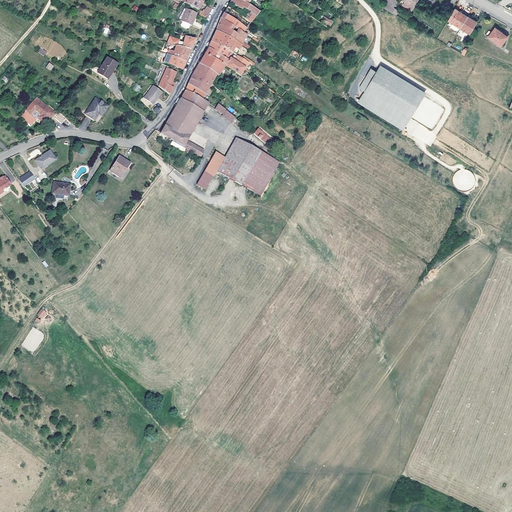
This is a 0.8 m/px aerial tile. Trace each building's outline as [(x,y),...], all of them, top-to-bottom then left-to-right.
[(203,2),(199,0),(187,0),(186,3),(190,5),(198,9),(203,2)] [(232,0),(230,2),(241,10),(255,17),(259,11),(248,4),(246,3),(248,0),(252,0),(255,2),(256,0),(232,0)] [(395,0),(386,0),(383,6),(389,10),(395,0)] [(414,6),(407,1),(404,5),(411,10),(414,6)] [(203,12),(200,10),(197,16),(205,20),(209,13),(211,9),(207,6),(203,12)] [(227,8),(224,13),(246,28),(249,24),(255,17),(241,10),(239,14),(228,6),(227,8)] [(468,16),(455,8),(448,20),(451,22),(456,25),(461,28),(468,16)] [(196,13),(186,9),(181,21),(182,21),(190,25),(193,17),(194,18),(196,13)] [(222,15),(221,18),(243,32),(246,28),(224,13),(222,15)] [(477,22),(468,16),(461,28),(470,34),(477,22)] [(322,20),(322,21),(330,26),(333,23),(324,17),(322,20)] [(218,24),(216,30),(241,45),(243,42),(247,35),(243,32),(221,18),(218,24)] [(507,36),(496,28),(489,36),(500,46),(507,36)] [(213,36),(211,41),(232,53),(235,55),(241,45),(216,30),(213,36)] [(248,31),(246,34),(256,41),(258,37),(248,31)] [(170,36),(167,42),(176,45),(182,47),(190,49),(193,44),(196,39),(185,36),(184,43),(179,41),(180,40),(170,36)] [(208,47),(215,51),(219,54),(229,59),(232,53),(211,41),(210,44),(208,47)] [(160,53),(166,54),(185,61),(188,55),(190,49),(182,47),(176,45),(174,51),(163,47),(160,53)] [(215,51),(208,47),(203,56),(199,63),(216,74),(219,75),(225,66),(241,75),(245,68),(232,61),(229,59),(219,54),(216,59),(212,56),(215,51)] [(166,54),(164,57),(163,62),(182,69),(184,65),(185,61),(166,54)] [(248,63),(235,55),(232,61),(245,68),(248,63)] [(99,69),(94,65),(91,70),(97,74),(97,73),(106,79),(111,71),(112,71),(116,64),(106,58),(99,69)] [(194,71),(191,78),(188,84),(205,94),(208,89),(216,74),(199,63),(194,71)] [(426,92),(381,65),(377,72),(365,91),(358,103),(403,130),(426,92)] [(176,72),(166,68),(160,81),(173,87),(175,82),(172,81),(176,72)] [(365,91),(377,72),(371,69),(359,88),(365,91)] [(97,73),(97,74),(107,81),(113,72),(112,71),(111,71),(106,79),(97,73)] [(131,89),(137,92),(141,86),(135,83),(131,89)] [(187,87),(185,89),(193,93),(202,99),(205,94),(188,84),(187,87)] [(161,92),(153,86),(144,98),(152,104),(161,92)] [(193,93),(185,89),(182,96),(178,103),(183,105),(185,100),(188,102),(193,93)] [(188,102),(185,100),(183,105),(178,103),(167,122),(160,133),(187,147),(185,150),(189,152),(190,149),(193,144),(186,141),(208,102),(202,99),(193,93),(188,102)] [(53,112),(37,98),(20,116),(30,124),(32,124),(37,118),(44,123),(46,120),(53,112)] [(107,106),(95,98),(85,114),(94,120),(98,114),(101,109),(104,111),(107,106)] [(226,110),(218,104),(215,107),(214,109),(223,114),(226,110)] [(226,110),(223,114),(232,121),(235,118),(226,110)] [(58,111),(55,115),(57,116),(55,118),(61,123),(66,118),(58,111)] [(54,113),(53,112),(46,120),(48,122),(54,113)] [(81,124),(87,127),(91,120),(85,117),(81,124)] [(258,129),(253,134),(263,142),(267,137),(258,129)] [(271,141),(267,137),(263,142),(267,146),(271,141)] [(240,141),(235,138),(224,157),(217,171),(222,174),(240,141)] [(274,160),(240,141),(222,174),(256,193),(274,160)] [(193,144),(190,149),(201,156),(203,151),(193,144)] [(55,159),(50,151),(35,160),(41,169),(55,159)] [(224,157),(215,152),(196,185),(205,190),(212,177),(213,177),(217,171),(224,157)] [(130,163),(119,156),(110,170),(120,177),(130,163)] [(279,163),(274,160),(256,193),(261,196),(279,163)] [(29,172),(19,179),(24,186),(34,179),(29,172)] [(0,193),(3,192),(2,190),(5,188),(6,189),(11,185),(5,176),(3,177),(0,178),(0,193)] [(70,185),(54,182),(52,193),(68,196),(70,185)]
